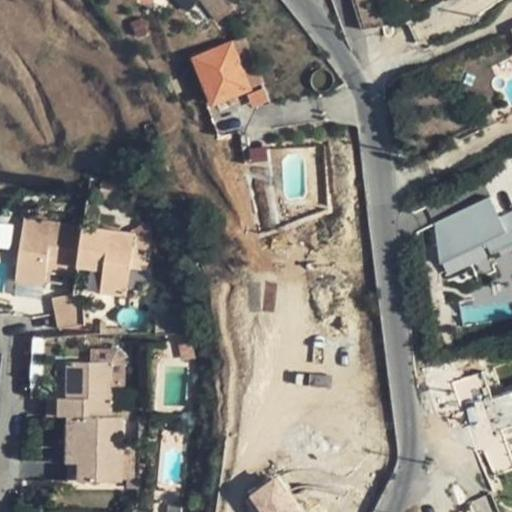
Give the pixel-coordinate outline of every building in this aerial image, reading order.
[(234,9),(227,0),(197,0),(199,0),(217,23),(234,9)] [(386,0),(352,0),(360,28),(394,25),(386,0)] [(244,38),(231,43),(250,89),(263,83),(244,38)] [(195,58),(213,104),(250,89),(231,43),(195,58)] [(315,56),(311,51),(305,56),(309,61),(315,56)] [(497,105),(479,114),(486,127),(503,119),(497,105)] [(479,114),(470,118),(472,122),(476,131),(486,127),(479,114)] [(472,122),(450,134),(455,143),(476,131),(472,122)] [(486,198),(433,224),(438,267),(483,249),(490,258),(511,246),(511,212),(497,220),(486,198)] [(16,280),(44,284),(47,268),(48,256),(78,261),(82,228),(24,219),(16,280)] [(82,228),(78,261),(77,266),(103,270),(100,292),(127,296),(135,236),(82,228)] [(137,238),(133,267),(146,269),(149,239),(137,238)] [(48,256),(47,268),(76,272),(77,266),(78,261),(48,256)] [(16,280),(15,286),(44,290),(44,284),(16,280)] [(52,299),(58,329),(84,326),(82,293),(52,299)] [(158,318),(157,334),(178,335),(179,318),(158,318)] [(189,336),(180,337),(184,357),(192,356),(189,336)] [(112,387),(125,387),(126,356),(118,348),(91,349),(91,363),(113,364),(112,387)] [(63,416),(67,416),(77,416),(111,416),(112,387),(113,364),(91,363),(69,363),(68,398),(63,398),(63,416)] [(511,393),(491,401),(501,432),(511,428),(511,393)] [(67,462),(78,462),(77,416),(67,416),(67,462)] [(123,416),(111,416),(77,416),(78,462),(78,481),(123,481),(123,479),(123,443),(123,416)] [(123,479),(128,479),(138,479),(138,442),(123,443),(123,479)] [(260,511),(303,511),(279,476),(250,496),(260,511)] [(140,479),(138,479),(128,479),(127,488),(140,489),(140,479)]
